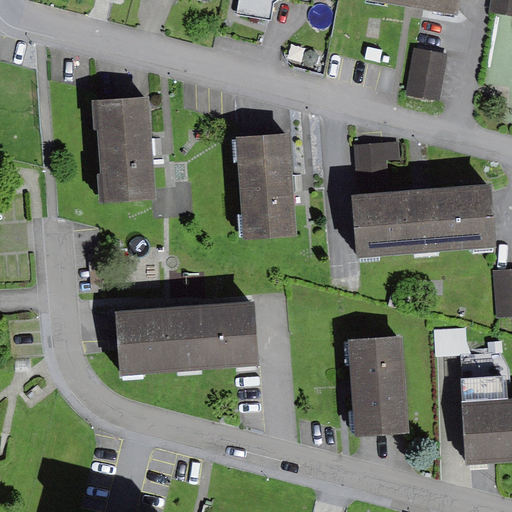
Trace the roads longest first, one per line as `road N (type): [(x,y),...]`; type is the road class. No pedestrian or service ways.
road 1 (residential): [(508,511),(113,411),(63,358),(52,216)]
road 2 (residential): [(6,0),(7,14),(42,40),(511,152)]
